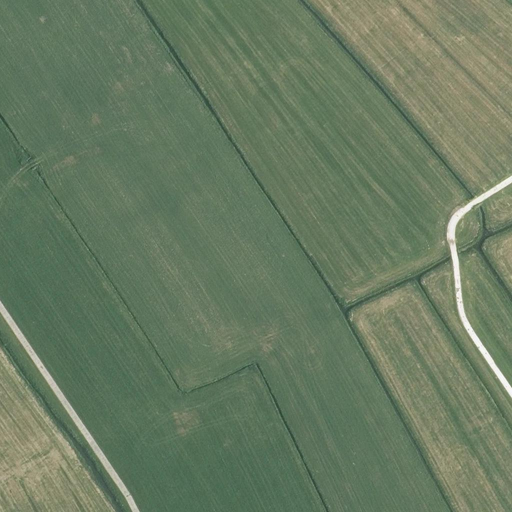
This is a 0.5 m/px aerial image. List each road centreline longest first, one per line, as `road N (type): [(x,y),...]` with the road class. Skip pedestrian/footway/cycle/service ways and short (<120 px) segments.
road 1 (track): [(511,179),(459,212),(451,227),(461,315),(511,391)]
road 2 (track): [(136,511),(0,306)]
